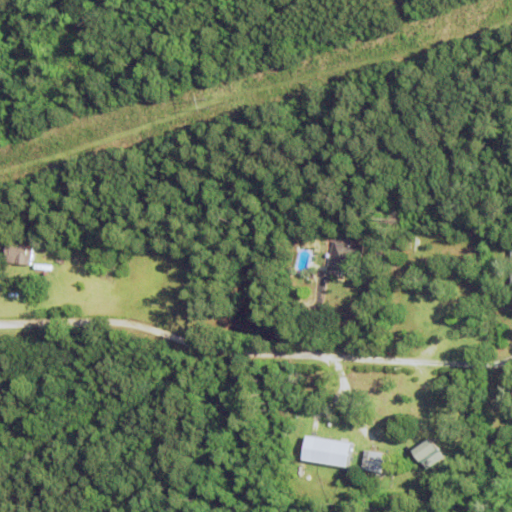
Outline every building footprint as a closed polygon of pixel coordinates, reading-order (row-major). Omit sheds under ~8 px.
[(354,244),(361,245),(361,247),(363,247),(357,277),(344,275),(344,271),(342,271),(341,280),(326,277),(333,242),(352,245),(354,244)] [(3,263),(5,245),(33,249),(31,267),(3,263)] [(432,348),(443,333),(447,336),(436,351),(432,348)] [(347,466),(350,442),(304,436),(301,461),(347,466)] [(414,453),(432,441),(445,459),(427,471),(414,453)] [(363,472),(366,452),(385,455),(383,475),(363,472)]
